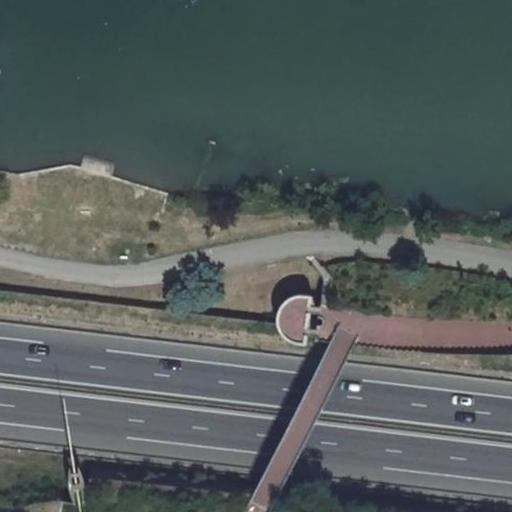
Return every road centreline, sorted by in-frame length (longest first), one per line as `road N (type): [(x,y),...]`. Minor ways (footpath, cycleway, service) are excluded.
road 1 (trunk): [(0,404),(511,464)]
road 2 (trunk): [(511,416),(0,356)]
